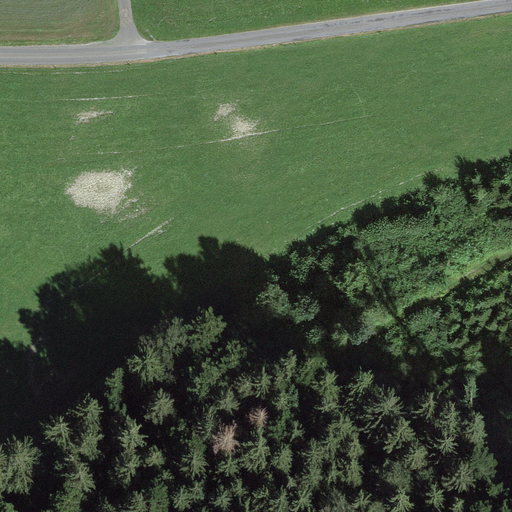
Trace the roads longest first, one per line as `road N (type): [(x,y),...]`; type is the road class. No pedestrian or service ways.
road 1 (residential): [(511,2),(132,57),(0,58)]
road 2 (track): [(511,291),(439,329),(312,364),(164,466),(120,511)]
